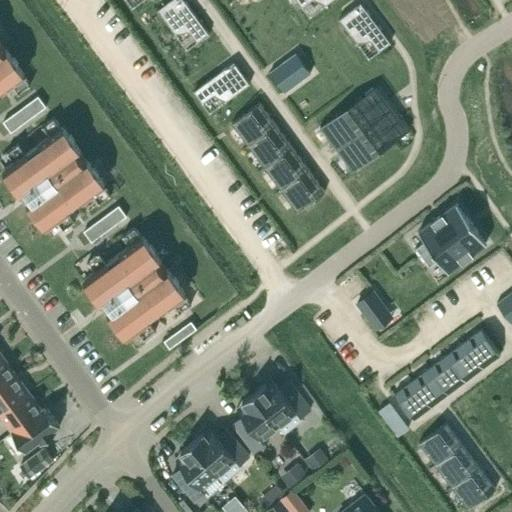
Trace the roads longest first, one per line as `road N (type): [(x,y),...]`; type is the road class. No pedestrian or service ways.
road 1 (residential): [(292,300),(75,0)]
road 2 (residential): [(511,25),(466,52),(452,71),(458,142),(448,177),(315,282)]
road 3 (residential): [(315,282),(386,373),(511,278)]
road 4 (residential): [(0,272),(120,437)]
road 5 (residential): [(120,437),(254,328)]
